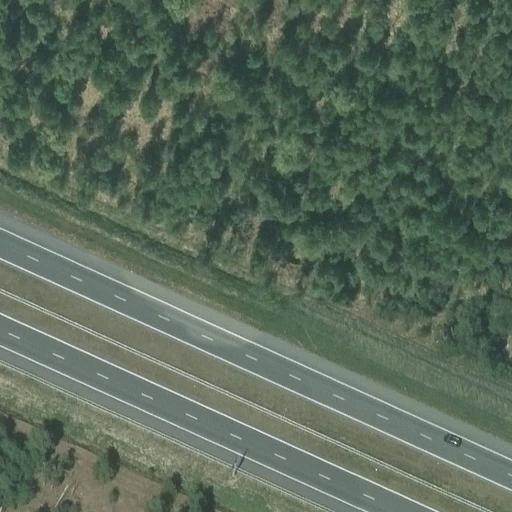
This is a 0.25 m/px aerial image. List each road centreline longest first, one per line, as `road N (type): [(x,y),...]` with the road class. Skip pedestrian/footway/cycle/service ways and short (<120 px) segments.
road 1 (motorway): [(511,468),(0,235)]
road 2 (motorway): [(0,329),(405,511)]
